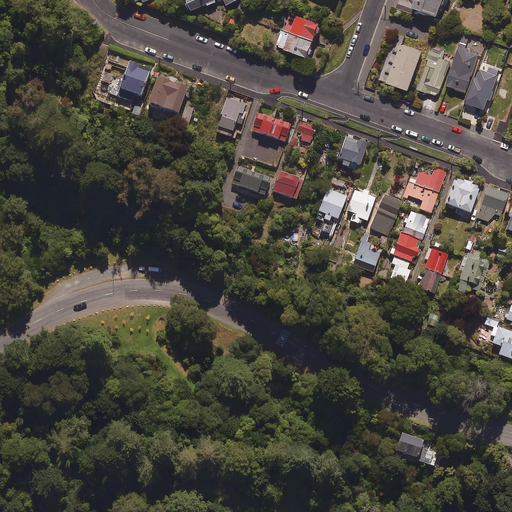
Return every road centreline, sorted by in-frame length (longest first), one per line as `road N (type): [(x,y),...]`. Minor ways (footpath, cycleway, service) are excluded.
road 1 (tertiary): [(511,433),(432,417),(327,374),(260,326),(167,292),(124,291),(66,308),(0,343)]
road 2 (residential): [(100,0),(142,27),(346,94)]
road 3 (residential): [(346,94),(511,157)]
